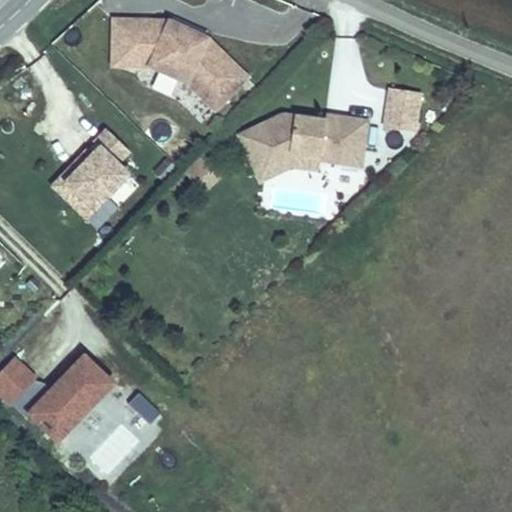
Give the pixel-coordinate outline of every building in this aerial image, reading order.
[(230,28),(190,10),(187,17),(227,35),(230,28)] [(133,16),(132,61),(169,62),(207,79),(235,106),(266,73),(227,35),(187,17),(133,16)] [(207,79),(169,62),(159,85),(197,102),(207,79)] [(258,131),(275,167),(312,150),(342,152),(341,159),(382,164),(388,117),(346,111),(345,117),(301,112),(258,131)] [(119,165),(130,154),(106,131),(50,188),(90,228),(136,182),(119,165)] [(275,167),(279,177),(307,165),(341,167),(341,159),(342,152),(312,150),(275,167)] [(193,172),(202,190),(220,182),(211,164),(193,172)] [(51,392),(14,358),(0,372),(0,397),(59,452),(118,389),(84,357),(51,392)] [(151,427),(162,416),(139,394),(129,406),(151,427)]
